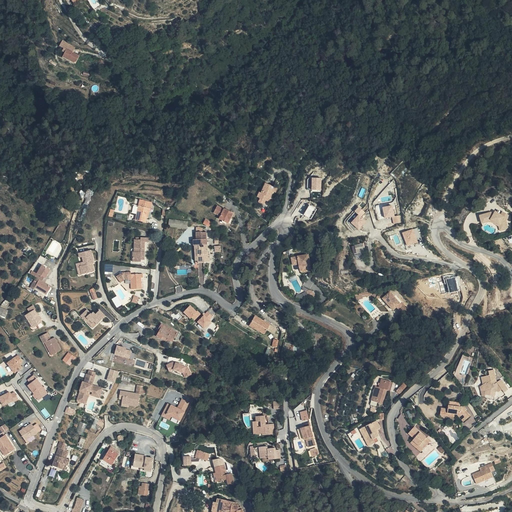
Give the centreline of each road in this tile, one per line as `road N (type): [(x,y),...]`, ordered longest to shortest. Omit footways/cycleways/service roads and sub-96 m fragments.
road 1 (residential): [(511,275),(496,255),(436,227),(443,249),(484,285),(453,351),(391,420),(401,463),(438,497),(381,488),(346,466),(330,444),(318,389),(351,336),(275,291),(282,219),(237,262),(237,304),(202,290),(156,302),(86,358),(29,497),(57,511)]
road 2 (residential): [(58,511),(104,433),(122,426),(154,433),(162,444),(155,511)]
road 3 (unknown): [(287,302),(311,346),(287,391),(304,511)]
road 4 (track): [(439,224),(447,191),(469,158),(491,141),(511,138)]
